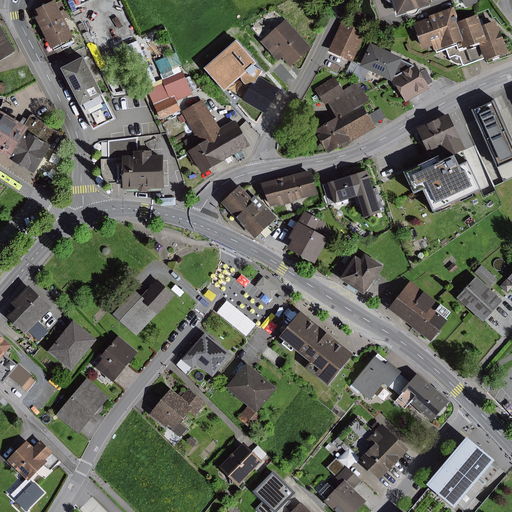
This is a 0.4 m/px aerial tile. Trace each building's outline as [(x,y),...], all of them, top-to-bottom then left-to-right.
[(38,18),(55,51),(77,41),(76,39),(77,38),(59,0),(49,5),(44,4),(42,9),(40,10),(43,15),(38,18)] [(387,0),(392,3),(396,17),(407,13),(410,15),(414,15),(417,13),(419,10),(430,6),(427,0),(387,0)] [(457,21),(452,7),(429,16),(430,18),(414,24),(424,49),(434,45),(436,50),(460,42),(463,41),(457,21)] [(481,25),(477,14),(457,21),(463,41),(460,42),(462,48),(486,40),(481,25)] [(0,17),(0,56),(2,59),(18,50),(0,17)] [(309,49),(284,19),(259,41),(276,61),(280,58),(288,67),(309,49)] [(365,32),(341,21),(326,51),(350,63),(351,61),(365,32)] [(496,27),(494,21),(481,25),(486,40),(462,48),(460,42),(436,50),(437,52),(446,49),(449,57),(455,55),(459,57),(462,64),(465,66),(481,60),(506,51),(498,27),(496,27)] [(130,44),(127,38),(118,42),(120,48),(130,44)] [(153,77),(138,41),(125,47),(140,82),(153,77)] [(256,63),(236,41),(204,69),(224,91),(241,78),(242,81),(244,84),(247,86),(250,87),(242,100),(264,113),(279,88),(262,78),(259,76),(262,72),(253,66),(256,63)] [(391,77),(392,75),(393,76),(394,76),(412,66),(410,65),(399,60),(400,58),(368,43),(357,66),(389,81),(390,79),(391,77)] [(164,79),(149,86),(151,90),(149,90),(161,119),(180,110),(176,101),(192,94),(182,72),(181,72),(180,67),(182,66),(177,53),(156,61),(164,79)] [(120,119),(88,57),(66,69),(97,130),(120,119)] [(357,63),(351,61),(350,63),(345,74),(350,77),(357,63)] [(394,76),(393,76),(391,77),(390,79),(404,103),(428,89),(426,85),(432,82),(424,69),(418,73),(413,63),(410,65),(412,66),(394,76)] [(373,128),(360,105),(368,101),(357,82),(342,91),(333,77),(313,89),(323,106),(326,104),(335,118),(329,121),(326,115),(310,124),(314,130),(312,131),(325,153),(338,146),(340,149),(350,143),(349,142),(373,128)] [(220,128),(202,99),(181,111),(195,135),(185,141),(191,150),(189,152),(201,173),(234,153),(238,160),(245,156),(242,150),(250,145),(239,128),(234,119),(220,128)] [(511,161),(511,137),(497,102),(474,111),(498,168),(511,161)] [(385,118),(379,108),(367,115),(373,125),(385,118)] [(41,120),(32,114),(29,119),(25,117),(22,121),(2,109),(0,111),(0,148),(18,159),(41,120)] [(435,144),(439,154),(441,153),(447,151),(449,155),(466,148),(451,116),(420,131),(428,148),(435,144)] [(61,132),(41,120),(18,159),(27,164),(25,166),(39,174),(56,146),(54,145),(61,132)] [(139,137),(109,141),(110,159),(127,158),(127,164),(120,164),(121,182),(127,182),(128,190),(143,190),(145,192),(151,192),(154,189),(169,189),(168,157),(156,158),(156,151),(139,151),(139,137)] [(447,151),(441,153),(439,154),(399,173),(409,195),(418,191),(428,213),(477,191),(463,162),(454,166),(449,155),(447,151)] [(372,192),(365,170),(326,182),(333,203),(354,197),(361,218),(383,211),(377,190),(372,192)] [(319,195),(313,173),(290,178),(296,201),(319,195)] [(296,201),(290,178),(266,184),(272,207),(296,201)] [(254,199),(242,186),(223,203),(257,238),(279,218),(257,195),(254,199)] [(325,224),(302,211),(296,223),(295,222),(294,223),(290,219),(286,224),(291,228),(286,238),(289,240),(284,249),(312,263),(325,238),(319,235),(325,224)] [(374,240),(370,234),(363,239),(367,245),(374,240)] [(353,256),(341,275),(344,277),(342,279),(349,284),(358,290),(367,295),(386,266),(367,253),(363,259),(357,256),(356,258),(353,256)] [(458,268),(453,263),(446,269),(451,274),(458,268)] [(481,265),(473,273),(489,288),(496,279),(481,265)] [(511,271),(499,286),(507,293),(511,287),(511,271)] [(481,322),(500,301),(474,276),(454,298),(481,322)] [(278,289),(262,277),(254,286),(270,299),(278,289)] [(146,298),(137,290),(114,314),(139,337),(178,294),(163,280),(146,298)] [(433,301),(408,281),(386,309),(428,342),(445,321),(443,319),(449,313),(438,304),(433,311),(428,308),(433,301)] [(358,290),(349,284),(347,287),(356,293),(358,290)] [(56,307),(33,285),(15,304),(20,309),(12,317),(27,331),(25,332),(31,338),(34,335),(41,341),(51,331),(42,322),(56,307)] [(325,386),(351,354),(297,311),(276,337),(281,341),(279,344),(289,352),(291,349),(307,362),(302,368),(325,386)] [(101,340),(77,320),(51,352),(75,371),(101,340)] [(0,364),(16,345),(0,332),(0,364)] [(229,355),(202,333),(175,365),(186,376),(195,365),(210,377),(229,355)] [(141,353),(121,336),(104,356),(107,358),(99,368),(117,383),(141,353)] [(397,374),(399,372),(377,354),(374,358),(373,357),(348,387),(357,394),(359,393),(368,400),(381,384),(387,388),(388,387),(396,394),(406,382),(397,374)] [(255,412),(274,389),(243,363),(223,388),(246,407),(237,418),(252,432),(263,419),(255,412)] [(34,375),(21,364),(11,377),(23,387),(22,388),(28,393),(30,390),(35,394),(42,385),(32,377),(34,375)] [(406,382),(396,394),(398,396),(391,403),(401,412),(407,404),(429,422),(446,401),(414,373),(406,382)] [(82,434),(113,397),(90,378),(59,415),(82,434)] [(168,389),(147,415),(164,428),(166,425),(170,429),(169,430),(179,438),(186,429),(177,422),(186,411),(193,416),(203,404),(187,390),(179,398),(168,389)] [(389,394),(383,389),(377,396),(383,401),(389,394)] [(356,417),(337,437),(358,458),(356,461),(376,480),(406,449),(380,424),(378,425),(375,422),(368,429),(356,417)] [(197,443),(191,436),(185,442),(192,448),(197,443)] [(358,458),(337,437),(333,441),(344,451),(337,459),(347,469),(356,461),(358,458)] [(490,461),(461,437),(421,485),(450,509),(454,504),(462,510),(476,494),(468,487),(477,477),(484,483),(494,471),(487,465),(490,461)] [(30,441),(10,460),(29,479),(13,495),(18,500),(17,501),(28,511),(47,493),(36,482),(35,483),(32,480),(47,466),(52,471),(62,461),(55,453),(55,452),(44,440),(36,447),(30,441)] [(241,442),(216,467),(236,486),(242,480),(244,481),(246,478),(245,477),(261,461),(260,460),(266,454),(257,445),(251,451),(241,442)] [(336,486),(329,480),(317,493),(323,499),(321,501),(332,511),(353,511),(364,501),(351,489),(359,481),(335,458),(325,468),(334,476),(333,477),(339,483),(336,486)] [(285,507),(290,502),(286,499),(292,493),(270,472),(250,492),(261,502),(254,509),(257,511),(290,511),(285,507)] [(309,511),(299,502),(290,511),(309,511)]
